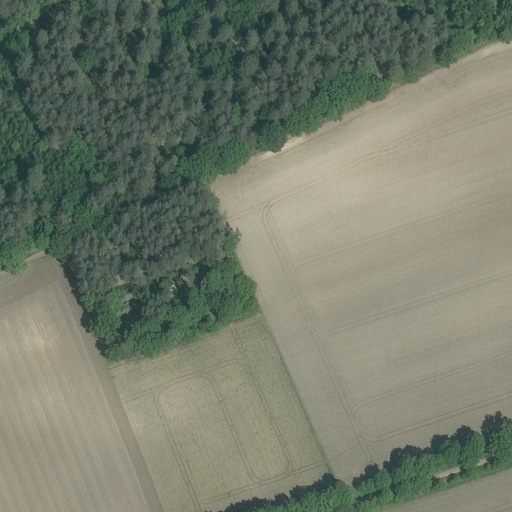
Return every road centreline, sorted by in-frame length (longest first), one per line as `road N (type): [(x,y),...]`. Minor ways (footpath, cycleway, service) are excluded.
road 1 (track): [(0,266),(474,53),(511,43)]
road 2 (track): [(511,452),(321,511)]
